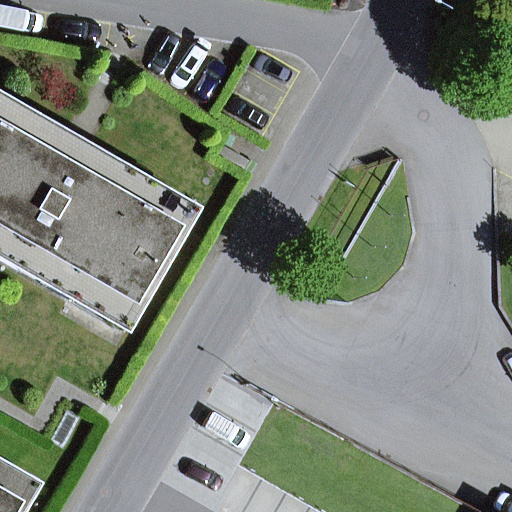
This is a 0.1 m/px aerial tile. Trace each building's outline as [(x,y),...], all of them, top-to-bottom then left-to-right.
[(14,109),(16,105),(0,95),(0,127),(2,129),(14,109)] [(125,200),(137,180),(75,144),(14,109),(2,129),(0,127),(0,260),(67,299),(79,279),(131,309),(177,230),(125,200)] [(177,230),(191,206),(139,176),(137,180),(125,200),(177,230)] [(117,333),(131,309),(79,279),(67,299),(65,303),(117,333)] [(0,494),(18,505),(32,481),(0,462),(0,494)] [(0,494),(0,511),(14,511),(18,505),(0,494)]
